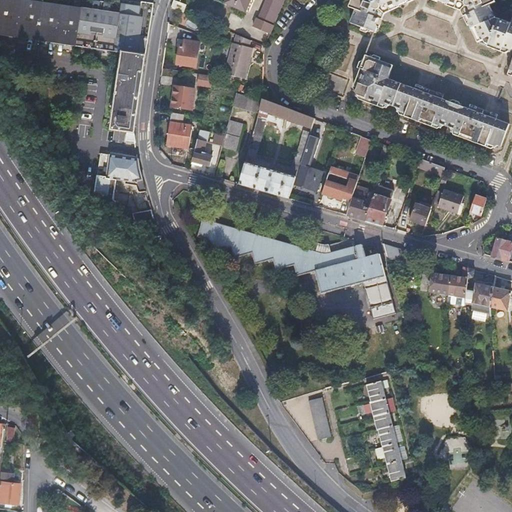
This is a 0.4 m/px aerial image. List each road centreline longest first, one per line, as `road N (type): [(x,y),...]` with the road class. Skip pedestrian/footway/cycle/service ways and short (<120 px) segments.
road 1 (motorway): [(284,511),(143,370),(0,178)]
road 2 (residential): [(358,511),(286,438),(164,216),(160,171)]
road 3 (residential): [(494,217),(497,181),(279,97),(274,57),(322,0)]
road 4 (motorway): [(0,259),(108,398),(219,511)]
road 5 (residential): [(160,171),(443,252)]
road 6 (residential): [(165,0),(143,125),(150,162),(160,171)]
